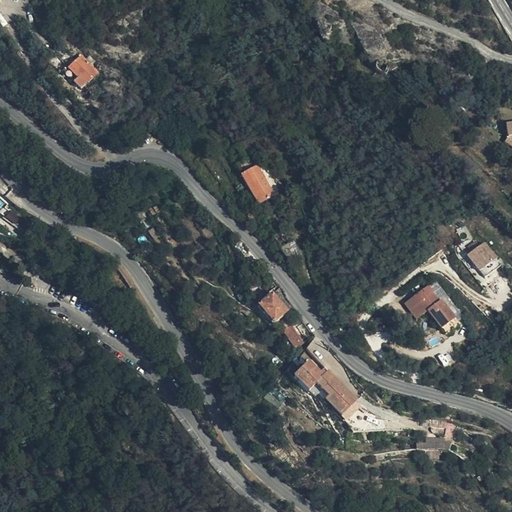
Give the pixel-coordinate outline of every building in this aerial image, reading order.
[(81,56),(64,73),(80,90),(97,73),(81,56)] [(377,60),(374,66),(373,69),(385,77),(387,71),(395,76),(397,71),(400,63),(391,64),(389,67),(377,60)] [(235,165),(241,177),(256,168),(261,166),(255,156),(245,162),(246,165),(243,167),(240,162),(235,165)] [(256,168),(272,197),(275,196),(266,180),(273,177),(277,174),(268,162),(261,166),(256,168)] [(351,166),(341,169),(344,178),(354,175),(351,166)] [(258,205),(272,197),(256,168),(241,177),(258,205)] [(266,180),(275,196),(281,192),(273,177),(266,180)] [(139,202),(148,196),(144,189),(135,196),(139,202)] [(18,219),(9,213),(5,218),(14,224),(18,219)] [(344,230),(340,234),(349,242),(353,237),(344,230)] [(349,242),(340,234),(337,237),(346,245),(349,242)] [(290,265),(299,259),(295,252),(297,251),(292,243),(289,245),(285,248),(281,250),(290,265)] [(472,262),(479,272),(484,279),(500,266),(484,244),(468,257),(472,262)] [(476,275),(479,272),(472,262),(468,265),(476,275)] [(344,272),(337,275),(342,287),(349,282),(344,272)] [(251,276),(248,277),(244,279),(250,292),(256,287),(251,276)] [(428,287),(410,301),(422,316),(428,312),(442,331),(457,319),(442,301),(440,303),(428,287)] [(287,301),(284,296),(282,298),(275,292),(271,296),(286,313),(290,309),(285,303),(287,301)] [(286,313),(271,296),(258,308),(273,325),(286,313)] [(422,316),(410,301),(404,305),(416,321),(422,316)] [(461,325),(457,319),(442,331),(446,336),(461,325)] [(284,331),(290,327),(285,320),(280,324),(284,331)] [(301,325),(297,328),(302,335),(305,333),(301,325)] [(303,344),(290,327),(284,331),(282,332),(295,350),(303,344)] [(322,391),(333,379),(327,372),(322,377),(308,364),(293,378),(307,393),(315,384),(322,391)] [(328,397),(324,401),(341,418),(356,402),(343,389),(341,391),(338,388),(340,386),(333,379),(322,391),(328,397)] [(341,418),(345,423),(361,407),(356,402),(341,418)] [(446,421),(421,420),(421,428),(430,428),(430,433),(442,434),(442,429),(446,429),(446,421)] [(417,449),(450,448),(449,438),(425,438),(425,443),(417,443),(417,449)]
